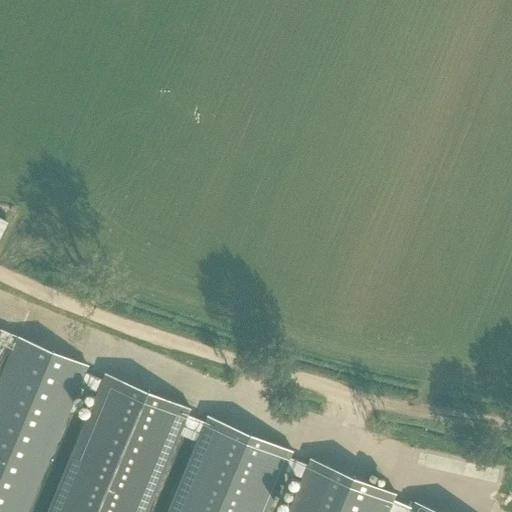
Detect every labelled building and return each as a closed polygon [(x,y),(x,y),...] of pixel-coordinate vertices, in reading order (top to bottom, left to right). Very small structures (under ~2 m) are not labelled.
[(16,336),(0,329),(0,344),(11,349),(16,336)] [(86,366),(16,336),(11,349),(0,374),(0,511),(27,511),(80,386),(96,392),(102,380),(84,372),(86,366)] [(190,409),(105,373),(102,380),(96,392),(45,511),(146,511),(182,427),(198,434),(203,423),(187,416),(190,409)] [(292,452),(206,416),(203,423),(198,434),(165,511),(266,511),(284,471),(301,478),(307,465),(290,458),(292,452)] [(388,511),(394,500),(396,495),(309,459),(307,465),(301,478),(286,511),(388,511)] [(438,511),(414,501),(411,508),(394,500),(388,511),(438,511)]
